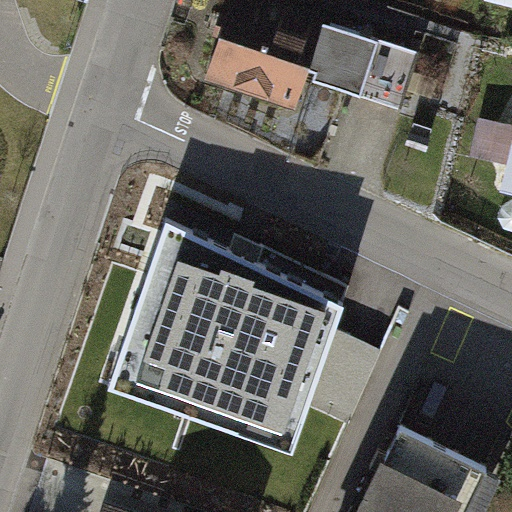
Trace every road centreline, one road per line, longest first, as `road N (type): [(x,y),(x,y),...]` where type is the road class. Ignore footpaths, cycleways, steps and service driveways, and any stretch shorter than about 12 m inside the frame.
road 1 (residential): [(110,105),(511,291)]
road 2 (residential): [(0,429),(110,105)]
